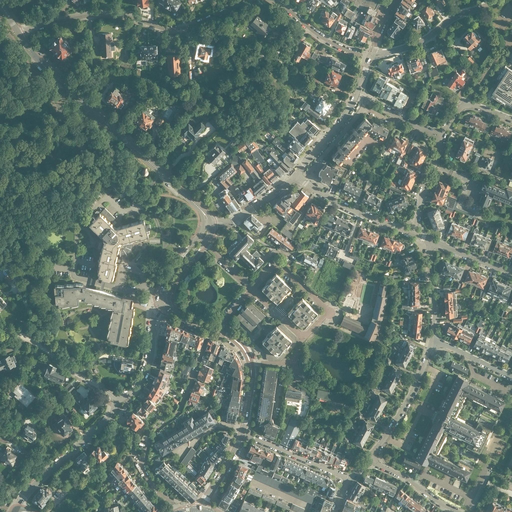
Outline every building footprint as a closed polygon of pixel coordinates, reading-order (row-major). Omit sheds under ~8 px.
[(173,3),(174,0),(161,0),(160,1),(161,2),(162,3),(164,4),(165,4),(164,5),(166,6),(165,7),(168,9),(169,8),(170,9),(171,8),(173,4),(173,3)] [(173,4),(171,8),(171,9),(173,10),(174,10),(175,10),(178,12),(181,6),(183,3),(182,0),(174,0),(173,3),(173,4)] [(308,0),(304,6),(308,9),(309,8),(310,9),(311,9),(312,10),(315,6),(316,4),(318,2),(320,4),(322,2),(320,1),(318,0),(308,0)] [(347,0),(340,0),(340,1),(345,4),(340,12),(344,14),(347,9),(346,8),(347,6),(349,6),(351,2),(350,1),(347,0)] [(354,12),(355,13),(356,13),(360,8),(366,12),(375,16),(378,11),(375,9),(379,0),(349,0),(354,3),(353,5),(357,7),(354,12)] [(405,0),(402,0),(401,2),(415,13),(412,10),(415,7),(405,0)] [(436,0),(440,6),(439,7),(441,10),(442,9),(443,9),(448,6),(444,0),(436,0)] [(401,2),(397,8),(398,9),(399,9),(405,14),(406,14),(410,17),(411,17),(415,12),(401,2)] [(421,7),(419,10),(420,11),(422,10),(428,18),(429,18),(430,19),(433,17),(432,16),(435,13),(433,10),(434,9),(430,4),(429,5),(423,9),(421,7)] [(347,8),(347,9),(344,14),(350,18),(354,12),(347,8)] [(398,9),(395,14),(407,23),(411,17),(410,17),(406,14),(405,14),(399,9),(398,9)] [(321,15),(319,18),(323,21),(322,21),(325,23),(330,25),(337,15),(332,11),(330,13),(326,10),(322,15),(321,15)] [(366,19),(368,20),(374,22),(376,17),(371,15),(368,13),(368,14),(360,10),(358,14),(366,19)] [(411,23),(411,24),(411,25),(411,26),(412,26),(413,26),(414,26),(415,25),(417,29),(425,23),(420,16),(422,14),(420,11),(419,10),(413,18),(414,19),(412,21),(412,22),(411,22),(411,23)] [(355,13),(352,19),(363,25),(364,24),(371,27),(372,28),(374,22),(368,20),(366,19),(358,14),(356,13),(355,13)] [(256,32),(263,38),(270,30),(263,24),(264,22),(258,16),(251,24),(257,30),(256,32)] [(394,22),(403,28),(406,23),(398,17),(394,22)] [(340,18),(335,29),(339,31),(340,32),(341,33),(343,33),(347,25),(346,25),(348,22),(340,18)] [(358,28),(369,33),(370,30),(352,19),(351,19),(349,24),(350,24),(355,27),(358,28)] [(403,28),(394,22),(391,27),(390,27),(388,29),(388,31),(389,32),(388,32),(389,35),(392,37),(395,37),(395,36),(396,37),(397,36),(398,36),(399,34),(399,33),(403,28)] [(355,27),(350,24),(349,27),(345,34),(346,34),(345,36),(348,37),(349,36),(351,36),(354,29),(355,27)] [(356,31),(367,36),(369,33),(358,28),(356,31)] [(367,36),(356,31),(354,36),(361,39),(360,41),(363,42),(364,40),(365,41),(367,36)] [(466,43),(472,49),(474,46),(475,47),(476,46),(478,44),(478,43),(481,39),(480,38),(481,37),(478,35),(477,36),(473,31),(469,34),(469,33),(464,38),(468,42),(466,43)] [(102,43),(103,57),(112,57),(111,43),(111,34),(112,33),(103,34),(103,43),(102,43)] [(51,46),(50,46),(50,49),(51,49),(54,51),(53,51),(62,59),(64,61),(66,58),(65,56),(72,48),(72,47),(75,44),(70,40),(68,42),(66,40),(64,40),(61,38),(61,36),(58,36),(58,38),(56,40),(55,40),(53,42),(53,44),(51,46)] [(294,59),(299,62),(302,56),(307,59),(310,53),(307,52),(310,47),(309,47),(310,45),(304,41),(303,43),(294,59)] [(196,55),(200,56),(200,57),(207,59),(208,57),(211,58),(212,53),(211,53),(212,46),(208,45),(204,44),(203,44),(199,43),(199,45),(198,45),(197,48),(198,48),(196,55)] [(153,46),(148,46),(149,60),(149,61),(160,61),(159,53),(157,53),(156,46),(155,45),(153,45),(153,46)] [(149,60),(148,46),(144,46),(143,46),(142,46),(141,46),(140,47),(141,61),(146,60),(146,65),(149,65),(148,60),(149,60)] [(432,58),(435,64),(440,62),(441,64),(447,62),(446,59),(447,59),(445,55),(444,56),(444,55),(442,49),(441,48),(436,51),(435,50),(431,52),(431,53),(430,53),(431,55),(430,56),(431,58),(432,58)] [(268,58),(277,61),(278,59),(277,59),(279,52),(271,49),(268,58)] [(166,60),(167,60),(168,74),(171,74),(171,75),(178,75),(178,73),(180,73),(180,59),(181,59),(181,56),(166,57),(166,60)] [(317,60),(316,61),(327,66),(331,67),(337,69),(338,69),(340,69),(342,71),(345,64),(337,60),(332,57),(332,58),(331,58),(327,64),(326,63),(326,62),(318,58),(317,60)] [(419,57),(408,60),(411,72),(410,72),(411,73),(411,74),(412,74),(413,74),(414,74),(413,71),(418,70),(417,69),(424,67),(423,65),(424,64),(423,61),(421,62),(421,61),(420,61),(419,57)] [(471,65),(473,67),(477,63),(470,57),(467,59),(472,64),(471,65)] [(391,74),(392,76),(393,75),(394,78),(395,78),(396,78),(396,79),(399,78),(398,75),(401,74),(400,72),(405,71),(404,69),(402,63),(398,65),(397,64),(396,63),(393,64),(393,66),(389,68),(391,74)] [(501,81),(491,96),(505,104),(506,103),(507,101),(511,104),(511,70),(505,66),(501,73),(497,78),(501,81)] [(462,69),(459,73),(457,71),(447,83),(454,88),(456,89),(459,89),(461,87),(465,81),(464,80),(465,78),(463,77),(466,73),(462,69)] [(324,80),(336,86),(336,85),(338,85),(339,85),(340,83),(339,81),(338,81),(339,80),(340,79),(341,77),(341,75),(341,74),(331,70),(329,72),(328,72),(324,80)] [(376,79),(373,84),(375,85),(373,88),(381,93),(381,94),(395,102),(395,103),(401,107),(408,94),(401,91),(402,90),(403,90),(403,89),(403,88),(400,86),(399,88),(387,82),(388,81),(389,81),(389,80),(389,79),(386,77),(385,79),(379,76),(378,80),(376,79)] [(309,82),(318,86),(320,81),(311,77),(309,82)] [(108,104),(112,106),(120,93),(118,91),(120,89),(119,89),(120,88),(117,85),(116,87),(113,91),(111,91),(110,91),(108,94),(105,99),(110,102),(108,104)] [(120,93),(113,104),(117,107),(118,106),(121,108),(124,104),(122,103),(125,99),(127,101),(133,94),(125,88),(122,92),(121,92),(120,93)] [(428,112),(437,94),(433,92),(429,99),(426,98),(422,106),(425,108),(424,110),(428,111),(428,112)] [(437,94),(428,112),(431,114),(432,113),(436,115),(439,108),(436,106),(438,103),(443,105),(444,102),(443,101),(444,98),(437,94)] [(314,108),(310,112),(317,118),(321,113),(324,114),(331,103),(322,97),(322,98),(320,96),(317,100),(318,101),(316,104),(317,105),(314,108)] [(307,110),(310,112),(314,108),(310,105),(310,104),(305,101),(304,101),(302,99),(298,103),(301,105),(301,106),(306,110),(307,110)] [(144,108),(135,121),(138,123),(137,125),(142,129),(143,127),(146,129),(149,125),(150,126),(152,123),(151,122),(153,119),(153,118),(155,116),(151,113),(153,111),(147,106),(145,109),(144,108)] [(465,124),(475,128),(479,117),(474,115),(473,115),(472,115),(472,116),(471,117),(471,118),(467,117),(465,117),(464,122),(465,124)] [(155,122),(160,126),(161,125),(160,124),(162,122),(163,122),(164,120),(159,116),(155,122)] [(297,121),(289,131),(293,134),(295,136),(305,145),(312,137),(311,137),(314,134),(319,129),(306,117),(306,118),(304,116),(299,122),(297,121)] [(210,122),(218,129),(222,124),(213,117),(210,122)] [(479,117),(475,128),(483,131),(486,124),(483,123),(484,121),(484,120),(483,119),(482,118),(479,117)] [(388,130),(382,127),(381,126),(381,125),(380,124),(379,125),(373,122),(371,124),(365,118),(355,129),(354,128),(352,131),(353,132),(340,147),(339,146),(337,149),(338,150),(332,157),(340,164),(369,130),(384,138),(388,130)] [(200,133),(199,132),(205,126),(201,122),(195,128),(193,125),(192,127),(188,123),(180,131),(181,132),(181,133),(182,134),(183,134),(183,135),(185,136),(187,133),(190,137),(189,137),(192,140),(192,139),(193,140),(200,133)] [(490,134),(499,137),(503,126),(499,125),(498,127),(496,127),(496,129),(493,127),(493,126),(490,134)] [(503,126),(499,137),(509,141),(511,133),(511,134),(508,133),(509,131),(507,131),(508,128),(503,126)] [(286,143),(285,144),(298,154),(305,145),(295,136),(293,134),(290,137),(292,139),(289,144),(286,143)] [(232,135),(229,137),(236,144),(238,141),(232,135)] [(250,137),(243,142),(247,147),(259,164),(261,163),(265,160),(257,150),(260,148),(250,137)] [(275,137),(272,141),(283,151),(287,147),(288,146),(276,137),(275,137)] [(385,146),(382,151),(384,152),(385,150),(390,152),(394,154),(395,152),(401,139),(397,137),(397,138),(395,137),(391,145),(388,143),(386,147),(385,146)] [(462,143),(460,148),(469,152),(472,153),(475,145),(473,144),(474,141),(465,137),(463,140),(463,141),(462,142),(462,143)] [(257,142),(263,147),(267,144),(261,138),(257,142)] [(401,139),(395,152),(398,153),(397,156),(399,157),(396,163),(399,164),(405,152),(403,151),(407,142),(401,139)] [(247,147),(243,142),(241,143),(237,147),(236,147),(241,152),(247,147)] [(215,151),(208,158),(209,159),(209,160),(212,164),(213,163),(214,164),(225,153),(217,145),(213,149),(215,151)] [(279,157),(281,156),(272,146),(270,146),(265,152),(266,153),(268,154),(267,154),(273,160),(274,162),(275,161),(286,172),(290,168),(281,159),(279,157)] [(415,153),(424,157),(426,151),(417,147),(415,153)] [(469,152),(460,148),(458,153),(457,153),(457,154),(457,155),(457,156),(461,158),(460,160),(465,162),(466,160),(467,157),(468,158),(470,155),(468,154),(469,152)] [(281,159),(290,168),(291,167),(295,162),(299,157),(294,153),(291,150),(283,158),(281,156),(279,157),(281,159)] [(242,162),(250,172),(255,169),(246,159),(240,152),(237,155),(243,161),(242,162)] [(424,157),(415,153),(412,158),(421,162),(424,157)] [(483,157),(482,160),(486,161),(484,168),(486,169),(487,167),(490,169),(493,160),(489,158),(489,159),(483,157)] [(421,162),(412,158),(410,164),(419,168),(421,162)] [(275,161),(274,162),(273,160),(268,164),(275,171),(280,176),(286,172),(275,161)] [(233,165),(240,174),(245,170),(240,164),(239,164),(238,162),(233,165)] [(214,178),(224,189),(233,182),(230,178),(238,171),(233,165),(232,163),(214,178)] [(330,181),(340,185),(347,169),(333,163),(333,166),(331,166),(325,164),(322,168),(320,171),(319,175),(321,179),(329,184),(330,181)] [(272,182),(265,173),(258,165),(255,167),(260,174),(262,172),(264,175),(262,176),(269,184),(272,182)] [(253,190),(256,195),(267,185),(262,178),(255,169),(250,172),(249,173),(254,179),(253,180),(254,181),(253,182),(254,183),(255,183),(256,183),(253,186),(255,188),(253,190)] [(265,173),(272,182),(273,183),(279,178),(275,173),(274,173),(271,169),(265,173)] [(405,175),(414,179),(417,173),(407,169),(405,175)] [(402,180),(412,185),(414,179),(405,175),(402,180)] [(346,194),(351,185),(351,183),(346,181),(344,180),(342,185),(344,186),(342,191),(343,192),(346,194)] [(412,185),(402,180),(400,186),(409,190),(412,185)] [(389,186),(392,187),(394,188),(395,186),(397,183),(391,181),(389,184),(390,184),(389,185),(387,184),(384,191),(387,192),(389,186)] [(484,181),(480,191),(483,192),(478,203),(488,208),(493,196),(511,203),(511,190),(507,188),(506,190),(484,181)] [(435,191),(447,195),(447,193),(448,193),(449,191),(449,189),(450,185),(445,183),(445,184),(439,182),(435,191)] [(238,187),(248,201),(256,195),(253,190),(250,186),(244,190),(241,185),(238,187)] [(346,194),(351,196),(356,187),(351,185),(346,194)] [(238,187),(235,189),(240,195),(239,196),(238,196),(236,197),(238,198),(237,199),(238,199),(242,205),(248,201),(238,187)] [(356,187),(351,196),(355,198),(355,197),(357,198),(361,189),(356,187)] [(224,189),(218,193),(221,197),(220,197),(225,205),(226,205),(225,206),(226,207),(226,208),(227,208),(228,208),(231,212),(232,212),(239,207),(240,207),(240,206),(234,198),(233,196),(231,198),(227,193),(229,191),(227,188),(226,190),(225,189),(224,189)] [(296,197),(289,205),(296,212),(301,207),(301,206),(308,196),(301,190),(299,193),(296,197)] [(453,212),(454,210),(454,209),(453,209),(457,199),(447,195),(435,191),(432,200),(447,206),(445,209),(446,209),(450,211),(453,212)] [(281,198),(289,205),(296,197),(299,193),(298,192),(293,192),(289,193),(282,196),(281,198)] [(364,202),(367,203),(371,194),(366,192),(362,200),(364,201),(364,202)] [(367,203),(372,205),(376,196),(371,194),(367,203)] [(376,196),(372,205),(376,207),(376,206),(377,207),(382,196),(380,195),(379,198),(376,196)] [(397,198),(397,199),(400,207),(406,205),(403,196),(397,198)] [(83,203),(87,207),(93,201),(89,198),(83,203)] [(289,205),(281,198),(277,203),(293,216),(296,212),(289,205)] [(397,199),(392,201),(395,210),(400,208),(400,207),(397,199)] [(395,210),(392,201),(391,200),(387,202),(388,202),(386,203),(389,212),(395,210)] [(293,216),(277,203),(273,207),(284,217),(283,219),(287,222),(288,222),(289,221),(293,216)] [(306,213),(311,216),(317,207),(311,203),(306,213)] [(293,216),(289,221),(293,224),(302,212),(300,211),(303,207),(301,206),(301,207),(296,212),(293,216)] [(317,207),(311,216),(314,218),(312,221),(316,224),(324,211),(317,207)] [(144,220),(117,227),(117,229),(115,230),(113,228),(114,227),(110,223),(115,218),(105,208),(100,213),(98,210),(93,215),(92,215),(91,215),(91,216),(91,217),(93,220),(89,224),(104,238),(105,237),(107,238),(103,244),(102,250),(103,250),(102,252),(102,251),(99,263),(100,264),(98,273),(99,273),(98,279),(103,280),(103,279),(111,281),(116,262),(115,262),(117,254),(118,254),(120,254),(122,254),(123,254),(125,253),(126,253),(126,252),(128,251),(129,250),(130,249),(130,248),(131,246),(131,245),(131,243),(131,241),(130,239),(139,237),(139,239),(148,236),(146,229),(150,228),(150,227),(151,227),(151,226),(151,225),(150,225),(149,224),(149,225),(146,225),(144,220)] [(429,212),(431,218),(440,215),(438,209),(429,212)] [(330,213),(324,226),(330,229),(336,216),(335,216),(335,215),(335,216),(330,214),(330,213)] [(262,224),(256,219),(252,215),(246,219),(247,219),(244,222),(250,229),(251,228),(256,232),(258,229),(260,230),(263,226),(262,225),(262,224)] [(440,215),(431,218),(433,224),(442,221),(440,215)] [(330,229),(333,231),(335,232),(340,218),(338,217),(336,216),(330,229)] [(340,218),(335,232),(339,234),(345,220),(343,218),(342,219),(340,218)] [(345,220),(339,234),(344,236),(350,222),(348,222),(348,221),(345,220)] [(442,221),(433,224),(435,230),(444,227),(442,221)] [(344,236),(350,238),(355,224),(350,222),(344,236)] [(452,223),(448,233),(454,235),(458,225),(452,223)] [(458,225),(454,235),(460,237),(463,228),(463,227),(460,226),(458,225)] [(463,228),(460,237),(465,239),(469,229),(471,230),(472,227),(471,226),(469,225),(468,226),(467,228),(464,226),(463,228)] [(357,238),(363,240),(367,230),(360,228),(357,238)] [(470,243),(476,245),(480,235),(477,234),(478,230),(478,229),(476,228),(474,229),(473,233),(474,233),(470,243)] [(267,236),(275,242),(280,235),(272,229),(267,236)] [(363,240),(368,242),(372,232),(367,230),(363,240)] [(372,232),(368,242),(374,245),(378,235),(372,232)] [(247,235),(229,254),(235,260),(239,256),(254,270),(263,261),(259,257),(261,256),(256,251),(252,255),(246,250),(254,241),(247,235)] [(275,242),(280,245),(285,238),(280,235),(275,242)] [(476,245),(482,247),(486,236),(485,238),(482,237),(483,236),(480,235),(476,245)] [(486,236),(482,247),(487,250),(491,239),(489,238),(486,236)] [(380,247),(386,249),(390,239),(384,237),(380,247)] [(496,244),(494,251),(499,253),(503,244),(500,243),(501,239),(497,237),(495,243),(496,244)] [(285,238),(280,245),(285,249),(290,242),(285,238)] [(386,249),(392,251),(396,241),(390,239),(386,249)] [(396,241),(392,251),(394,252),(395,248),(400,250),(401,248),(402,249),(404,248),(405,246),(404,244),(396,241)] [(503,244),(499,253),(505,255),(509,245),(507,244),(507,242),(504,241),(503,244)] [(290,242),(285,249),(289,252),(294,245),(290,242)] [(328,244),(326,249),(337,254),(340,249),(328,244)] [(326,249),(323,254),(335,259),(337,254),(326,249)] [(401,260),(403,266),(414,262),(413,261),(414,261),(414,259),(412,259),(411,256),(408,257),(408,256),(403,258),(403,256),(404,255),(404,252),(398,253),(396,258),(398,257),(400,260),(401,260)] [(279,253),(277,256),(285,264),(289,259),(285,256),(284,257),(282,255),(282,256),(279,253)] [(300,261),(310,266),(314,259),(313,258),(303,254),(302,257),(300,256),(298,260),(300,261)] [(314,259),(310,266),(315,269),(316,266),(320,268),(323,261),(320,259),(319,261),(316,260),(317,258),(313,256),(313,258),(314,259)] [(354,265),(345,261),(343,265),(352,269),(354,265)] [(414,262),(403,266),(404,269),(403,270),(405,274),(408,274),(410,274),(409,271),(413,269),(416,268),(415,265),(416,264),(415,262),(414,262)] [(448,275),(452,265),(446,262),(445,262),(444,262),(443,266),(444,266),(441,274),(447,276),(448,275)] [(3,264),(0,266),(0,269),(5,275),(6,275),(6,276),(5,277),(9,282),(12,280),(16,276),(11,271),(10,272),(10,271),(3,264)] [(451,276),(454,277),(458,267),(452,265),(448,275),(448,274),(451,275),(451,276)] [(458,267),(454,277),(454,276),(457,277),(457,278),(460,280),(461,276),(463,272),(464,269),(458,267)] [(466,281),(472,283),(476,273),(473,272),(470,271),(466,281)] [(477,273),(476,273),(472,283),(478,285),(482,275),(479,274),(477,273)] [(282,308),(304,328),(318,313),(302,298),(301,300),(297,296),(295,299),(292,295),(295,292),(293,290),(292,291),(290,289),(291,288),(276,274),(262,289),(278,305),(277,306),(281,309),(282,308)] [(482,275),(478,285),(481,287),(480,297),(483,298),(489,282),(486,281),(487,278),(484,277),(485,276),(482,275)] [(489,285),(485,294),(494,297),(495,294),(499,282),(496,281),(495,281),(493,281),(492,283),(491,286),(489,285)] [(495,294),(494,297),(499,300),(501,297),(505,285),(499,282),(495,294)] [(381,325),(380,324),(381,319),(382,319),(387,296),(385,295),(386,284),(380,283),(377,294),(374,293),(371,305),(375,306),(372,317),(371,320),(369,327),(344,316),(340,324),(365,335),(364,337),(373,341),(374,339),(377,341),(383,343),(386,336),(377,332),(381,325)] [(118,343),(126,345),(126,344),(126,341),(127,341),(128,335),(127,335),(128,332),(129,332),(130,326),(129,326),(130,323),(132,317),(131,316),(131,314),(132,314),(133,307),(130,307),(131,299),(129,299),(131,297),(129,294),(124,297),(86,286),(83,285),(83,284),(54,286),(55,295),(56,302),(58,302),(59,305),(62,304),(62,305),(69,304),(71,304),(78,304),(78,300),(84,300),(85,300),(114,308),(114,309),(113,309),(112,316),(112,318),(111,318),(110,326),(111,326),(110,328),(108,335),(109,335),(109,337),(108,337),(108,338),(111,339),(110,341),(118,343)] [(501,297),(499,300),(507,303),(510,295),(509,294),(510,291),(511,288),(509,287),(509,286),(505,285),(501,297)] [(349,290),(344,288),(337,303),(342,305),(349,290)] [(419,306),(419,300),(408,300),(408,304),(407,304),(407,306),(405,306),(405,308),(408,309),(409,309),(414,309),(414,306),(419,306)] [(236,317),(251,331),(256,325),(255,324),(259,320),(260,321),(265,316),(250,301),(245,307),(246,308),(242,312),(241,311),(236,317)] [(407,311),(405,314),(409,316),(408,318),(411,318),(420,319),(421,313),(413,312),(414,309),(409,309),(409,310),(408,310),(407,311)] [(166,337),(177,340),(180,341),(184,329),(168,323),(167,327),(166,327),(165,329),(167,330),(166,332),(167,332),(166,333),(167,333),(166,337)] [(447,332),(453,335),(458,324),(457,324),(456,326),(451,324),(449,327),(448,326),(447,327),(445,329),(446,331),(447,331),(447,332)] [(458,324),(453,335),(458,338),(464,325),(463,327),(459,325),(458,324)] [(261,341),(264,344),(262,345),(263,349),(267,352),(267,357),(269,359),(281,359),(295,344),(295,337),(283,325),(279,326),(278,327),(276,326),(261,341)] [(458,338),(463,341),(468,330),(469,328),(464,325),(458,338)] [(468,330),(463,341),(469,343),(475,331),(469,328),(468,330)] [(479,337),(474,346),(480,349),(486,337),(482,335),(484,332),(482,331),(483,329),(480,328),(478,332),(480,334),(479,337)] [(180,341),(178,345),(184,347),(190,331),(184,329),(180,341)] [(190,331),(184,347),(185,348),(186,349),(187,348),(189,342),(190,342),(189,344),(194,346),(197,334),(190,331)] [(197,334),(194,346),(193,347),(195,347),(194,349),(199,350),(204,337),(197,334)] [(486,336),(480,349),(485,351),(490,342),(492,339),(486,336)] [(166,337),(165,340),(166,340),(165,345),(174,347),(175,342),(176,343),(177,340),(166,337)] [(206,356),(209,357),(215,341),(210,339),(209,340),(209,339),(207,344),(205,349),(208,350),(206,356)] [(215,341),(209,357),(208,359),(214,361),(216,356),(216,353),(217,354),(218,351),(219,345),(220,345),(219,343),(217,343),(217,342),(215,341)] [(404,341),(402,345),(404,347),(413,351),(416,346),(406,341),(405,341),(404,341)] [(495,345),(490,342),(485,351),(491,354),(495,345)] [(164,349),(163,352),(175,355),(176,351),(173,350),(174,347),(165,345),(164,349)] [(221,347),(217,356),(220,357),(219,359),(218,362),(219,362),(221,364),(225,357),(228,349),(228,348),(226,347),(226,346),(223,345),(222,345),(221,347)] [(402,352),(410,357),(413,351),(404,347),(402,345),(401,345),(398,350),(402,352)] [(491,354),(496,357),(501,347),(495,345),(491,354)] [(501,347),(496,357),(501,359),(506,350),(507,348),(502,345),(501,347)] [(506,350),(501,359),(507,362),(510,356),(511,356),(511,349),(507,348),(506,350)] [(228,349),(225,357),(232,360),(235,352),(234,352),(234,351),(233,350),(231,351),(228,349)] [(162,360),(172,362),(174,363),(175,359),(178,360),(179,356),(178,356),(163,352),(162,360)] [(220,385),(242,388),(242,386),(243,379),(243,375),(243,370),(242,368),(241,362),(240,360),(239,358),(238,356),(235,352),(232,360),(225,357),(221,364),(220,367),(218,372),(222,374),(225,376),(223,379),(222,381),(221,383),(220,385)] [(410,357),(402,352),(399,357),(407,362),(410,357)] [(3,359),(0,360),(0,370),(1,370),(1,369),(2,369),(2,368),(3,368),(5,368),(6,369),(11,367),(13,366),(13,367),(16,365),(15,362),(17,361),(16,359),(16,358),(16,357),(15,357),(14,355),(10,357),(9,355),(3,358),(3,359)] [(114,362),(114,363),(114,364),(115,365),(115,366),(115,367),(116,369),(117,370),(118,371),(120,372),(122,373),(123,374),(125,374),(126,374),(126,371),(132,372),(133,364),(132,362),(122,361),(123,357),(115,356),(114,362)] [(407,362),(399,357),(397,361),(396,360),(395,362),(404,367),(407,362)] [(161,364),(160,367),(172,369),(174,363),(172,362),(162,360),(160,364),(161,364)] [(449,368),(465,375),(468,369),(452,361),(449,368)] [(200,370),(211,375),(214,368),(203,363),(200,370)] [(45,376),(61,382),(62,380),(64,380),(66,375),(64,375),(64,374),(58,372),(58,370),(56,370),(56,371),(54,370),(56,367),(49,364),(48,368),(45,374),(46,374),(45,376)] [(181,372),(188,375),(191,367),(184,364),(181,372)] [(391,373),(399,377),(402,372),(393,367),(391,369),(392,370),(391,373)] [(272,419),(269,418),(276,369),(264,368),(256,419),(260,420),(259,426),(260,428),(266,430),(264,434),(274,438),(279,425),(273,422),(273,421),(272,419)] [(158,376),(169,381),(172,373),(160,369),(160,370),(158,371),(158,373),(158,374),(158,376)] [(211,375),(200,370),(198,375),(200,375),(199,378),(209,381),(211,375)] [(388,378),(396,382),(399,377),(391,373),(388,378)] [(436,412),(435,412),(431,419),(432,420),(431,422),(434,423),(416,459),(426,464),(427,461),(465,480),(469,472),(470,472),(500,411),(501,410),(500,410),(504,402),(466,383),(467,380),(458,375),(440,412),(437,411),(436,412)] [(155,383),(167,389),(172,391),(173,389),(170,388),(169,389),(167,388),(167,386),(168,385),(169,381),(158,376),(157,377),(156,376),(155,380),(156,380),(155,383)] [(388,378),(385,383),(393,388),(396,382),(388,378)] [(194,385),(206,390),(207,387),(204,386),(205,384),(205,383),(196,380),(194,385)] [(18,384),(13,390),(17,393),(18,392),(20,394),(17,397),(24,403),(25,402),(28,404),(35,397),(20,383),(19,385),(18,384)] [(152,385),(151,388),(152,389),(162,395),(165,392),(167,389),(155,383),(154,385),(153,386),(152,385)] [(393,388),(385,383),(383,386),(382,386),(378,386),(373,383),(372,386),(381,391),(382,389),(390,393),(393,388)] [(206,390),(194,385),(192,390),(201,393),(202,390),(205,392),(206,391),(206,390)] [(227,398),(240,400),(242,389),(242,388),(220,385),(218,391),(216,397),(227,398)] [(149,392),(148,393),(148,395),(152,398),(156,401),(158,402),(161,399),(163,396),(162,395),(152,389),(150,391),(150,392),(149,392)] [(286,390),(284,400),(285,400),(299,402),(300,393),(286,390)] [(316,398),(331,401),(332,399),(342,403),(343,401),(350,404),(352,398),(334,391),(333,393),(318,390),(316,398)] [(195,405),(195,406),(198,404),(198,405),(202,403),(203,400),(198,399),(200,395),(191,392),(189,399),(193,401),(192,402),(194,406),(195,405)] [(376,400),(384,405),(387,399),(378,395),(376,397),(377,397),(376,400)] [(85,404),(82,400),(83,399),(80,396),(76,400),(89,414),(97,406),(89,398),(86,401),(87,402),(85,404)] [(145,402),(143,403),(151,410),(158,402),(156,401),(152,398),(151,400),(148,398),(147,398),(146,397),(145,398),(144,399),(144,400),(145,401),(144,401),(145,402)] [(214,401),(215,401),(214,402),(225,404),(238,407),(240,400),(227,398),(216,397),(214,401)] [(376,400),(373,405),(373,406),(381,410),(384,405),(376,400)] [(370,410),(370,411),(378,415),(381,410),(373,406),(373,405),(370,403),(367,409),(370,410)] [(143,406),(142,405),(140,407),(138,406),(136,408),(138,409),(135,412),(143,418),(144,416),(145,416),(149,411),(143,406)] [(62,418),(54,423),(57,426),(55,428),(59,433),(61,432),(63,435),(66,435),(68,433),(69,431),(72,428),(74,427),(72,424),(66,415),(67,415),(71,412),(66,406),(62,409),(63,411),(62,411),(62,412),(59,414),(62,418)] [(378,415),(370,411),(368,414),(367,414),(366,416),(375,421),(378,415)] [(131,427),(134,429),(135,429),(136,428),(139,425),(140,425),(144,421),(133,412),(130,416),(130,417),(128,419),(127,419),(128,421),(129,421),(132,424),(131,425),(131,427)] [(202,415),(209,426),(215,422),(208,412),(202,415)] [(197,418),(204,429),(209,426),(202,415),(197,418)] [(192,417),(189,419),(191,423),(192,422),(199,432),(204,429),(197,418),(194,421),(192,417)] [(152,426),(154,428),(162,420),(160,418),(152,426)] [(291,447),(296,437),(296,435),(297,433),(302,423),(291,418),(280,443),(291,447)] [(184,422),(186,425),(186,426),(187,425),(194,435),(199,432),(192,422),(191,423),(189,419),(184,422)] [(362,426),(370,431),(373,425),(364,420),(362,423),(363,423),(362,426)] [(26,427),(22,434),(24,436),(28,438),(27,439),(31,442),(36,433),(33,432),(34,429),(28,425),(26,428),(26,427)] [(186,425),(182,428),(188,438),(194,435),(187,425),(186,426),(186,425)] [(359,432),(367,436),(370,431),(362,426),(359,431),(359,432)] [(356,436),(356,437),(364,441),(367,436),(359,432),(359,431),(355,428),(353,427),(352,429),(355,431),(353,435),(356,436)] [(182,428),(177,431),(183,441),(188,438),(182,428)] [(172,434),(178,445),(183,441),(177,431),(172,434)] [(221,440),(227,446),(226,445),(228,439),(229,439),(230,437),(229,437),(230,435),(228,435),(228,434),(226,433),(225,434),(223,433),(222,436),(220,435),(219,438),(221,439),(221,440)] [(172,434),(167,437),(173,448),(178,445),(172,434)] [(296,437),(291,447),(294,448),(294,449),(296,450),(297,449),(297,450),(301,439),(302,439),(298,437),(299,435),(297,434),(296,437)] [(173,448),(167,437),(162,440),(168,451),(173,448)] [(364,441),(356,437),(354,440),(354,439),(352,442),(362,447),(364,441)] [(307,442),(301,439),(297,450),(300,451),(301,452),(302,452),(303,452),(307,442)] [(168,451),(162,440),(156,444),(162,454),(168,451)] [(215,446),(224,453),(222,452),(224,450),(223,450),(227,446),(221,440),(215,446)] [(313,444),(308,454),(311,455),(311,456),(314,457),(319,447),(320,444),(314,441),(313,444)] [(313,444),(307,442),(303,452),(305,453),(306,454),(307,455),(308,454),(313,444)] [(324,449),(320,459),(323,460),(323,461),(324,462),(325,461),(326,462),(330,451),(327,450),(328,448),(329,444),(327,443),(325,449),(324,449)] [(249,450),(259,455),(262,448),(253,444),(251,444),(249,450)] [(11,450),(11,449),(11,448),(8,446),(6,448),(7,448),(6,448),(4,448),(3,450),(4,452),(1,458),(13,465),(14,464),(15,464),(15,463),(16,463),(16,462),(16,461),(15,461),(16,459),(15,459),(17,455),(10,451),(11,450)] [(91,452),(100,462),(103,459),(105,461),(111,455),(111,453),(106,449),(105,450),(104,450),(102,451),(100,449),(100,448),(101,447),(99,446),(98,446),(97,447),(97,448),(97,449),(95,450),(94,449),(91,452)] [(215,446),(211,450),(220,458),(224,453),(215,446)] [(319,447),(314,457),(317,458),(317,459),(319,460),(320,459),(324,449),(319,447)] [(23,448),(20,453),(26,457),(30,451),(23,448)] [(262,448),(259,455),(264,457),(267,450),(263,448),(262,448)] [(342,456),(337,467),(338,467),(338,466),(341,467),(341,468),(342,468),(343,468),(344,468),(346,463),(348,464),(349,460),(348,460),(350,455),(346,454),(347,452),(347,450),(345,449),(345,451),(344,451),(343,454),(342,456)] [(220,458),(211,450),(212,451),(208,455),(216,463),(220,458)] [(269,459),(264,457),(259,455),(249,450),(248,450),(245,457),(251,459),(250,460),(255,462),(255,461),(263,464),(265,459),(269,461),(269,459)] [(264,457),(269,459),(271,459),(274,453),(267,450),(264,457)] [(83,466),(80,468),(82,472),(86,469),(84,467),(86,465),(87,466),(89,463),(88,462),(90,460),(87,456),(88,455),(84,451),(76,458),(79,462),(80,462),(83,466)] [(336,454),(331,452),(330,451),(326,462),(328,463),(329,464),(330,464),(331,464),(332,464),(336,454)] [(336,454),(332,464),(332,465),(334,466),(335,465),(337,467),(342,456),(343,454),(337,451),(336,454)] [(275,470),(281,456),(275,454),(270,466),(269,469),(275,471),(275,470)] [(205,462),(212,469),(215,463),(208,456),(206,459),(207,459),(205,462)] [(420,465),(417,463),(405,457),(402,463),(417,471),(420,465)] [(280,467),(283,469),(286,460),(281,458),(277,467),(280,468),(280,467)] [(190,460),(189,462),(187,464),(185,467),(184,468),(189,472),(201,483),(206,479),(198,471),(196,469),(194,467),(190,464),(192,461),(190,460)] [(286,460),(283,469),(282,469),(285,470),(288,471),(292,463),(286,460)] [(110,475),(112,477),(123,468),(123,467),(123,466),(122,465),(121,465),(117,461),(113,467),(109,472),(110,472),(109,473),(110,475)] [(156,468),(155,469),(155,471),(156,472),(158,472),(159,471),(163,475),(171,466),(168,463),(167,464),(166,463),(164,461),(158,468),(156,468)] [(202,467),(209,474),(212,469),(205,462),(205,461),(201,466),(202,467)] [(247,479),(248,480),(251,481),(253,476),(248,473),(251,468),(238,463),(234,473),(236,474),(244,478),(247,479)] [(292,463),(288,471),(288,472),(290,473),(290,472),(293,473),(297,465),(292,463)] [(166,478),(168,480),(177,469),(173,465),(171,466),(163,475),(163,477),(164,478),(166,478)] [(297,465),(293,473),(293,474),(295,475),(296,474),(299,476),(302,467),(297,465)] [(200,469),(198,471),(206,479),(208,476),(209,474),(202,467),(201,470),(200,469)] [(262,469),(260,473),(266,475),(268,470),(268,469),(265,467),(263,470),(262,469)] [(301,477),(304,478),(308,470),(302,467),(299,476),(298,476),(301,477)] [(115,479),(117,482),(127,473),(125,471),(126,471),(123,468),(112,477),(115,480),(115,479)] [(177,469),(168,480),(168,481),(169,482),(171,482),(172,484),(182,474),(177,469)] [(307,479),(310,480),(313,472),(308,470),(304,478),(304,479),(306,480),(307,479)] [(274,472),(272,478),(274,479),(286,484),(288,480),(288,478),(274,472)] [(312,481),(315,483),(318,474),(313,472),(310,480),(309,481),(312,482),(312,481)] [(118,485),(120,488),(131,478),(131,477),(129,475),(128,475),(127,473),(117,482),(114,485),(116,487),(118,485)] [(182,474),(172,484),(173,486),(174,487),(175,487),(177,488),(186,479),(187,478),(182,474)] [(236,474),(233,478),(240,483),(243,485),(247,479),(244,478),(236,474)] [(318,474),(315,483),(314,483),(317,484),(320,485),(324,477),(318,474)] [(366,476),(363,481),(370,484),(372,485),(374,479),(366,476)] [(323,486),(326,487),(329,479),(324,477),(320,485),(320,486),(322,487),(323,486)] [(511,488),(487,477),(483,484),(508,495),(511,488)] [(131,478),(120,488),(119,489),(121,491),(122,490),(125,493),(127,491),(128,492),(136,484),(131,478)] [(230,483),(238,488),(240,483),(233,478),(230,483)] [(372,487),(377,489),(380,480),(375,478),(374,479),(372,486),(371,487),(372,487)] [(186,479),(177,488),(177,490),(178,491),(180,491),(181,492),(181,493),(190,484),(191,483),(189,480),(188,482),(186,479)] [(326,487),(325,489),(327,490),(326,494),(333,497),(334,495),(333,494),(334,492),(334,491),(335,490),(335,489),(334,489),(335,487),(333,484),(332,482),(330,479),(329,479),(326,487)] [(377,489),(382,491),(386,482),(380,480),(377,489)] [(354,487),(363,492),(368,494),(370,490),(357,482),(354,487)] [(386,482),(382,491),(387,493),(391,484),(386,482)] [(227,488),(235,493),(238,488),(237,488),(238,488),(230,483),(227,488)] [(125,494),(124,495),(126,498),(127,496),(128,496),(130,498),(140,489),(140,488),(139,486),(137,486),(136,485),(136,484),(128,492),(125,494)] [(185,495),(186,497),(196,487),(194,485),(192,486),(190,484),(181,493),(182,494),(183,495),(185,495)] [(391,484),(387,493),(392,495),(396,487),(391,484)] [(37,502),(43,506),(46,502),(45,501),(52,492),(47,488),(45,489),(43,487),(42,488),(41,488),(39,490),(40,491),(36,496),(35,495),(33,497),(34,498),(33,499),(34,499),(32,501),(35,504),(37,502)] [(196,487),(186,497),(190,501),(192,501),(203,489),(202,488),(199,490),(198,489),(197,490),(195,488),(196,487)] [(315,495),(321,497),(331,502),(333,498),(307,487),(305,493),(314,497),(315,495)] [(354,487),(351,492),(360,497),(363,492),(354,487)] [(228,488),(225,493),(232,498),(235,493),(227,488),(228,488)] [(135,502),(133,504),(145,494),(144,493),(145,492),(143,491),(142,491),(140,489),(130,499),(132,501),(133,500),(135,502)] [(248,492),(261,497),(262,494),(249,489),(248,492)] [(395,497),(394,499),(398,502),(399,500),(404,493),(400,490),(395,497)] [(359,496),(351,492),(348,497),(356,501),(366,505),(369,502),(360,497),(359,496)] [(225,493),(221,497),(229,502),(232,504),(235,499),(232,498),(225,493)] [(409,496),(404,493),(399,500),(398,502),(402,505),(408,497),(409,496)] [(139,508),(138,509),(149,499),(149,497),(147,496),(146,496),(145,494),(133,504),(135,507),(137,505),(139,508)] [(262,498),(275,503),(276,500),(263,495),(262,498)] [(229,502),(221,497),(218,504),(231,511),(233,511),(237,507),(232,504),(229,502)] [(322,505),(330,508),(332,502),(331,502),(321,497),(320,499),(324,501),(322,505)] [(408,497),(402,505),(407,508),(408,507),(413,500),(408,497)] [(149,499),(138,509),(140,511),(141,510),(143,511),(144,511),(153,504),(153,502),(152,501),(150,500),(149,499)] [(344,504),(345,505),(355,509),(358,510),(360,506),(346,500),(344,504)] [(408,511),(410,511),(417,503),(413,500),(408,507),(411,509),(410,511),(408,511)] [(238,511),(239,511),(254,511),(257,507),(243,501),(238,511)] [(276,504),(289,510),(290,507),(277,501),(276,504)] [(489,511),(495,511),(499,504),(493,501),(489,511)] [(319,504),(317,509),(318,509),(318,510),(320,510),(323,511),(328,511),(330,508),(322,505),(319,503),(318,504),(319,504)] [(417,503),(410,511),(413,511),(414,511),(417,511),(422,507),(417,503)]
